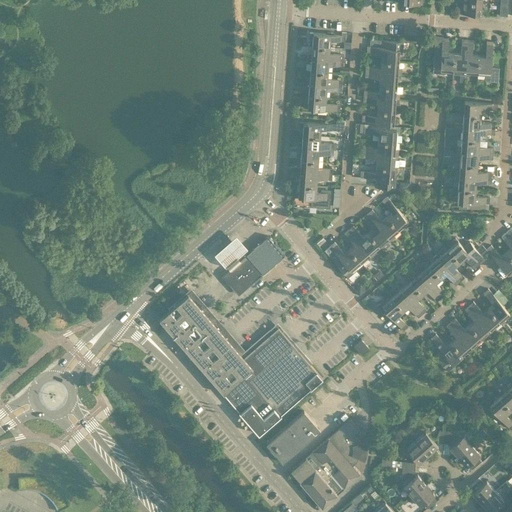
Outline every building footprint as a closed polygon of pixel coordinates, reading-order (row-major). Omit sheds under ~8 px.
[(481,8),(481,2),(461,0),(460,7),(457,7),(457,12),(484,14),(485,8),(481,8)] [(507,15),(508,4),(500,3),(499,15),(507,15)] [(344,41),(345,35),(309,32),(308,36),(312,36),(312,45),(329,47),(330,40),(344,41)] [(448,37),(442,37),(436,37),(433,72),(443,73),(443,70),(452,71),(454,53),(447,53),(448,37)] [(464,75),(467,39),(461,38),(460,53),(454,53),(452,71),(461,71),(461,74),(464,75)] [(402,52),(403,41),(381,39),(381,47),(366,46),(366,52),(381,53),(380,60),(398,61),(398,52),(402,52)] [(471,54),(472,39),(467,39),(464,75),(468,75),(468,72),(477,72),(478,55),(471,54)] [(490,67),(492,41),(486,40),(485,55),(478,55),(477,72),(486,73),(485,80),(497,81),(498,67),(490,67)] [(329,53),(329,47),(312,45),(311,54),(307,54),(307,57),(343,60),(343,54),(329,53)] [(342,66),(343,60),(307,57),(307,61),(310,61),(310,70),(327,71),(328,65),(342,66)] [(397,69),(398,61),(380,60),(380,66),(365,65),(365,71),(400,73),(401,70),(397,69)] [(327,78),(327,71),(310,70),(309,79),(305,79),(305,82),(341,84),(341,79),(327,78)] [(400,77),(400,73),(365,71),(364,76),(379,77),(378,84),(396,85),(397,77),(400,77)] [(341,90),(341,84),(305,82),(305,85),(309,86),(308,95),(326,96),(326,89),(341,90)] [(395,95),(396,85),(378,84),(378,91),(363,90),(363,95),(399,98),(399,95),(395,95)] [(325,103),(326,96),(308,95),(308,103),(304,103),(304,108),(339,110),(340,104),(325,103)] [(398,102),(399,98),(363,95),(363,101),(377,102),(377,109),(394,110),(395,101),(398,102)] [(496,109),(496,103),(461,101),(460,105),(463,105),(463,114),(480,115),(481,108),(496,109)] [(394,119),(394,110),(377,109),(376,115),(362,114),(361,121),(397,123),(397,119),(394,119)] [(480,122),(480,115),(463,114),(462,123),(459,122),(459,125),(494,128),(495,123),(480,122)] [(335,130),(335,124),(299,121),(299,125),(302,126),(302,134),(320,135),(320,129),(335,130)] [(494,134),(494,128),(459,125),(458,129),(462,129),(461,138),(479,140),(479,133),(494,134)] [(399,128),(394,128),(363,126),(363,132),(378,133),(377,140),(394,141),(395,134),(398,134),(399,128)] [(445,127),(445,137),(448,137),(453,138),(454,128),(445,127)] [(319,142),(320,135),(302,134),(301,142),(298,142),(298,146),(333,148),(334,143),(319,142)] [(478,146),(479,140),(461,138),(460,147),(457,147),(457,150),(492,153),(493,147),(478,146)] [(394,150),(394,141),(377,140),(377,147),(362,146),(362,151),(397,154),(398,150),(394,150)] [(333,154),(333,148),(298,146),(297,150),(301,150),(300,159),(318,160),(318,153),(333,154)] [(492,159),(492,153),(457,150),(456,154),(460,154),(459,163),(477,164),(477,158),(492,159)] [(397,158),(397,154),(362,151),(361,157),(376,158),(376,165),(392,166),(393,157),(397,158)] [(317,167),(318,160),(300,159),(300,168),(296,167),(296,171),(332,173),(332,168),(317,167)] [(476,171),(477,164),(459,163),(458,172),(455,172),(455,175),(490,177),(491,172),(476,171)] [(392,174),(392,166),(376,165),(375,172),(360,170),(360,176),(375,177),(374,186),(395,188),(396,174),(392,174)] [(331,179),(332,173),(296,171),(296,174),(299,175),(299,183),(316,184),(316,178),(331,179)] [(490,184),(490,177),(455,175),(455,178),(458,179),(457,188),(475,189),(475,182),(490,184)] [(315,191),(316,184),(299,183),(298,193),(295,193),(294,205),(329,207),(330,192),(315,191)] [(474,196),(475,189),(457,188),(456,196),(453,196),(453,200),(488,203),(489,197),(474,196)] [(407,226),(410,223),(386,196),(382,200),(391,211),(387,215),(398,228),(404,223),(407,226)] [(387,215),(381,220),(372,209),(367,212),(391,240),(394,237),(391,234),(398,228),(387,215)] [(388,242),(391,240),(367,212),(363,216),(373,227),(368,232),(379,245),(386,239),(388,242)] [(368,232),(363,236),(353,225),(349,229),(372,256),(375,253),(373,251),(379,245),(368,232)] [(370,258),(372,256),(349,229),(344,232),(354,244),(349,248),(360,261),(367,255),(370,258)] [(467,230),(462,234),(467,239),(472,235),(467,230)] [(511,240),(505,232),(501,236),(510,247),(506,251),(511,258),(511,240)] [(235,235),(214,253),(226,266),(227,265),(230,268),(240,259),(237,256),(247,248),(235,235)] [(238,294),(284,255),(267,236),(240,259),(230,268),(222,276),(238,294)] [(474,268),(479,264),(455,237),(452,240),(454,242),(447,248),(459,261),(464,257),(474,268)] [(349,248),(344,253),(334,241),(324,250),(348,277),(356,270),(354,267),(360,261),(349,248)] [(511,258),(506,251),(500,256),(491,244),(486,249),(509,276),(511,273),(511,272),(510,270),(511,268),(511,258)] [(454,265),(459,261),(447,248),(441,254),(438,251),(436,254),(459,281),(464,277),(454,265)] [(455,284),(459,281),(436,254),(433,256),(435,259),(429,264),(440,277),(445,273),(455,284)] [(435,282),(440,277),(429,264),(422,270),(420,268),(417,270),(441,297),(445,293),(435,282)] [(436,301),(441,297),(417,270),(414,272),(417,275),(410,281),(421,294),(426,289),(436,301)] [(416,298),(421,294),(410,281),(404,286),(401,284),(398,286),(422,313),(426,310),(416,298)] [(418,317),(422,313),(398,286),(396,289),(398,291),(391,297),(403,310),(408,305),(418,317)] [(508,318),(511,315),(488,288),(483,292),(493,304),(488,308),(500,321),(506,316),(508,318)] [(277,327),(242,357),(188,294),(159,319),(223,393),(258,434),(322,379),(316,372),(291,342),(277,327)] [(398,314),(403,310),(391,297),(385,303),(382,300),(379,303),(403,330),(408,326),(398,314)] [(488,308),(482,313),(473,301),(469,305),(492,332),(494,330),(492,327),(500,321),(488,308)] [(489,334),(492,332),(469,305),(464,309),(474,320),(469,324),(481,337),(487,332),(489,334)] [(469,324),(464,329),(454,317),(450,321),(474,348),(476,346),(474,343),(481,337),(469,324)] [(470,351),(474,348),(450,321),(445,325),(455,336),(451,341),(462,354),(468,348),(470,351)] [(451,341),(445,345),(435,334),(431,338),(441,349),(434,355),(448,371),(457,362),(455,360),(462,354),(451,341)] [(361,355),(369,348),(361,338),(353,345),(361,355)] [(511,392),(506,385),(503,388),(505,390),(499,396),(511,410),(511,408),(511,392)] [(511,421),(505,414),(511,410),(499,396),(492,402),(490,400),(487,402),(511,429),(511,428),(511,421)] [(282,462),(320,429),(304,410),(266,443),(282,462)] [(355,434),(359,430),(350,419),(290,470),(300,481),(299,481),(322,507),(332,498),(343,488),(344,489),(360,474),(352,465),(354,463),(356,461),(356,460),(357,459),(358,458),(359,456),(359,455),(358,452),(359,447),(359,445),(359,444),(359,442),(359,441),(358,440),(357,438),(357,437),(356,436),(355,435),(355,434)] [(428,454),(438,445),(425,431),(416,440),(428,454)] [(457,456),(472,443),(463,434),(449,446),(457,456)] [(418,462),(428,454),(416,440),(406,448),(418,462)] [(477,456),(480,453),(472,443),(457,456),(466,466),(468,464),(471,469),(481,460),(477,456)] [(414,474),(414,467),(402,467),(401,473),(402,473),(401,483),(403,486),(411,496),(426,483),(417,474),(415,476),(414,474)] [(57,510),(68,505),(67,502),(66,499),(65,497),(63,495),(62,494),(61,492),(60,491),(59,490),(57,488),(55,486),(53,485),(51,484),(50,483),(48,481),(44,480),(40,478),(37,477),(33,476),(31,476),(29,476),(25,476),(24,476),(21,476),(19,476),(17,476),(19,489),(25,488),(31,489),(37,490),(42,492),(47,496),(51,500),(55,505),(57,510)] [(486,480),(483,482),(479,478),(470,486),(473,490),(471,492),(480,502),(494,489),(486,480)] [(432,495),(434,493),(426,483),(411,496),(420,506),(423,503),(427,508),(436,499),(432,495)] [(500,502),(503,499),(494,489),(480,502),(488,511),(490,510),(491,511),(496,511),(504,506),(500,502)] [(389,501),(394,507),(398,503),(393,498),(389,501)] [(376,511),(393,511),(385,502),(375,510),(376,511)]
